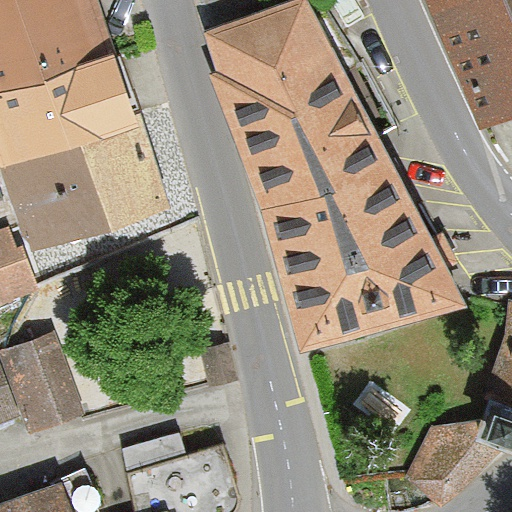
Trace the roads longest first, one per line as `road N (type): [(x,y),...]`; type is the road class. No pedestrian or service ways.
road 1 (tertiary): [(163,0),(274,393),(297,511)]
road 2 (tertiary): [(387,0),(456,137),(511,218)]
